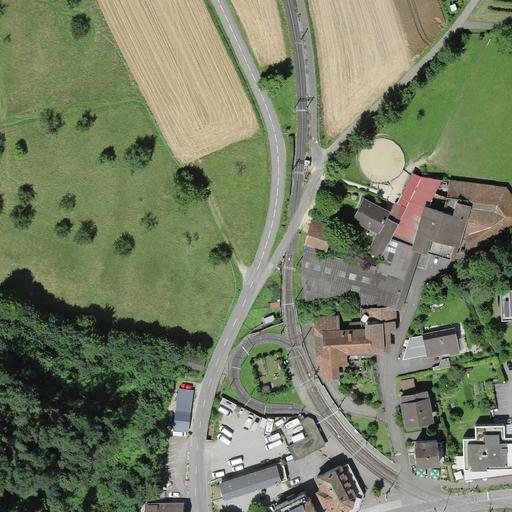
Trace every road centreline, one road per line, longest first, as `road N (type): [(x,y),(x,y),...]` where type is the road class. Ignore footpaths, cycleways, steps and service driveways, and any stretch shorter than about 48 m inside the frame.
road 1 (unclassified): [(256,277),(293,229),(331,150),(476,0)]
road 2 (tertiary): [(217,0),(276,145),(276,199),(256,277)]
road 3 (tertiary): [(256,277),(200,419),(198,511)]
